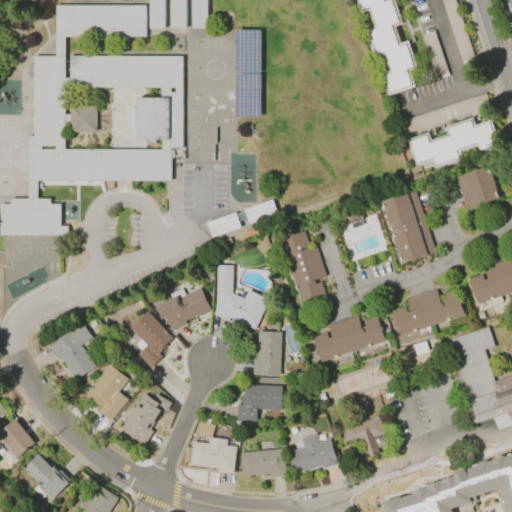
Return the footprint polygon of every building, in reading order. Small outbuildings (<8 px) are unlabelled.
[(149,0),(164,0),(164,28),(149,28),(149,0)] [(170,0),(185,0),(185,28),(170,28),(170,0)] [(191,0),(206,0),(207,28),(191,28),(191,0)] [(395,0),(396,2),(403,23),(396,25),(402,42),(409,40),(418,68),(411,70),(416,86),(389,95),(382,74),(390,71),(384,55),(377,58),(367,29),(375,26),(369,10),(362,12),(359,2),(358,0),(395,0)] [(441,0),(460,65),(473,61),(455,0),(441,0)] [(0,234),(68,234),(68,224),(60,224),(60,202),(49,202),(49,197),(37,197),(36,179),(170,180),(171,147),(182,147),(182,55),(69,55),(69,77),(65,77),(64,36),(145,36),(145,4),(54,4),(54,54),(32,55),(32,135),(27,135),(27,197),(10,197),(10,202),(0,202),(0,234)] [(260,29),(235,29),(236,116),(260,116),(260,29)] [(433,78),(445,75),(436,31),(424,34),(433,78)] [(467,116),(464,103),(400,119),(403,131),(467,116)] [(407,140),(428,133),(430,140),(447,135),(445,127),(473,118),(475,125),(491,120),(500,148),(479,155),(476,146),(460,152),(462,160),(434,169),(432,161),(416,167),(412,157),(410,158),(406,147),(409,146),(407,140)] [(465,209),(454,177),(474,171),(473,169),(477,168),(478,170),(488,166),(499,198),(488,202),(488,203),(483,205),(482,203),(465,209)] [(401,263),(380,202),(414,190),(435,252),(401,263)] [(243,210),(272,199),(278,215),(248,225),(243,210)] [(206,223),(235,213),(240,228),(211,238),(206,223)] [(316,246),(326,276),(313,280),(315,284),(321,282),(325,296),(300,304),(279,240),(305,232),(309,245),(304,247),(305,250),(316,246)] [(482,267),(511,258),(511,292),(500,296),(502,301),(491,304),(490,299),(475,304),(472,294),(471,294),(470,290),(471,290),(468,279),(481,275),(483,280),(486,279),(482,267)] [(231,293),(243,298),(247,289),(269,299),(254,330),(228,318),(226,321),(212,315),(218,300),(215,300),(216,265),(231,265),(231,293)] [(155,306),(171,299),(169,294),(181,288),(184,295),(199,287),(210,310),(185,322),(186,324),(171,331),(165,317),(161,319),(155,306)] [(464,315),(400,336),(396,326),(395,327),(393,322),(395,322),(391,312),(405,307),(406,312),(410,311),(407,300),(437,290),(441,302),(444,301),(442,295),(456,290),(459,300),(461,299),(462,304),(460,305),(464,315)] [(146,311),(172,339),(165,345),(166,346),(158,354),(161,357),(149,368),(136,354),(139,351),(134,345),(139,339),(128,328),(146,311)] [(384,342),(320,363),(311,338),(325,333),(327,338),(330,337),(327,326),(356,316),(360,328),(364,327),(362,322),(376,317),(384,342)] [(75,381),(60,358),(57,360),(47,346),(70,331),(71,333),(82,325),(91,338),(80,345),(95,367),(75,381)] [(446,341),(488,327),(494,346),(484,350),(494,381),(511,375),(511,415),(511,416),(510,413),(473,425),(446,341)] [(281,332),(280,376),(252,375),(253,360),(256,360),(257,332),(281,332)] [(86,394),(109,365),(127,380),(117,391),(128,400),(110,422),(98,411),(100,408),(92,401),(93,399),(86,394)] [(281,386),(280,410),(256,410),(255,422),(236,421),(236,405),(241,405),(241,393),(243,393),(244,385),(281,386)] [(121,430),(143,393),(152,399),(156,393),(171,403),(166,412),(162,409),(150,429),(153,431),(144,444),(121,430)] [(210,437),(194,432),(199,416),(210,419),(209,423),(214,425),(210,437)] [(343,427),(378,417),(383,434),(373,437),(378,453),(366,456),(362,440),(348,444),(343,427)] [(0,430),(14,418),(34,443),(16,458),(0,438),(0,430)] [(288,452),(302,447),(300,439),(315,434),(318,442),(329,439),(337,465),(322,470),(321,467),(295,475),(288,452)] [(235,447),(232,474),(216,472),(216,468),(189,465),(189,464),(183,463),(185,447),(191,448),(192,442),(207,443),(208,438),(226,440),(225,446),(235,447)] [(239,453),(282,449),(285,476),(269,477),(269,474),(241,476),(239,453)] [(38,455),(52,468),(52,467),(68,483),(51,500),(46,495),(42,499),(32,490),(37,485),(35,484),(37,482),(24,469),(38,455)] [(80,511),(98,485),(118,498),(108,511),(80,511)]
